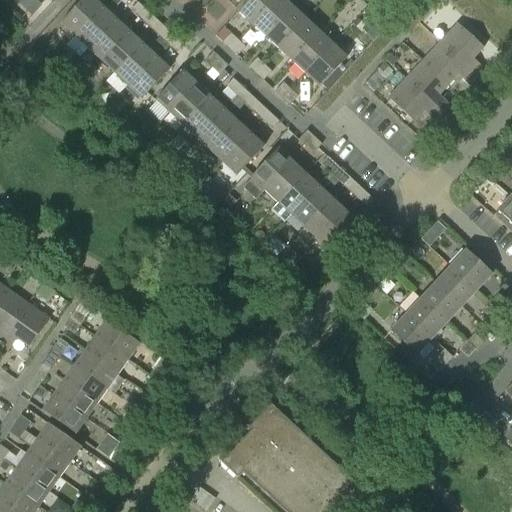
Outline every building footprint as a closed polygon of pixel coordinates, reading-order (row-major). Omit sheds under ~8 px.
[(81,0),(59,24),(73,37),(101,7),(93,0),(81,0)] [(247,0),(237,12),(252,26),(275,0),(247,0)] [(284,0),(275,0),(252,26),(265,38),(293,8),(284,0)] [(130,10),(140,19),(146,12),(137,3),(130,10)] [(101,7),(73,37),(87,50),(115,20),(101,7)] [(293,8),(265,38),(278,51),(306,20),(293,8)] [(156,21),(146,12),(140,19),(150,28),(156,21)] [(387,25),(377,15),(364,29),(374,39),(387,25)] [(115,20),(87,50),(100,62),(128,32),(115,20)] [(306,20),(278,51),(291,63),(319,33),(306,20)] [(455,24),(438,43),(475,78),(483,70),(472,60),(482,49),(455,24)] [(157,35),(166,44),(173,37),(163,28),(157,35)] [(128,32),(100,62),(113,74),(141,44),(128,32)] [(319,33),(291,63),(304,75),(332,45),(319,33)] [(221,43),(228,50),(237,41),(230,34),(221,43)] [(182,46),(173,37),(166,44),(175,53),(182,46)] [(245,48),(237,41),(228,50),(236,57),(245,48)] [(475,78),(438,43),(421,61),(448,86),(457,76),(468,86),(475,78)] [(141,44),(113,74),(126,86),(154,57),(141,44)] [(345,57),(332,45),(304,75),(317,87),(345,57)] [(204,62),(211,68),(219,60),(212,53),(204,62)] [(168,70),(154,57),(126,86),(141,100),(168,70)] [(248,68),(255,75),(264,66),(256,59),(248,68)] [(227,66),(219,60),(211,68),(218,75),(227,66)] [(448,86),(421,61),(404,79),(441,114),(449,106),(438,96),(448,86)] [(378,90),(394,73),(385,64),(369,81),(378,90)] [(271,72),(264,66),(255,75),(262,82),(271,72)] [(84,79),(72,68),(64,76),(75,88),(84,79)] [(153,102),(167,115),(196,83),(182,71),(160,95),(153,102)] [(224,88),(233,97),(242,89),(232,79),(224,88)] [(433,123),(441,114),(404,79),(386,99),(413,124),(423,113),(433,123)] [(196,83),(167,115),(181,127),(210,96),(196,83)] [(274,93),(281,100),(290,90),(283,83),(274,93)] [(252,98),(242,89),(233,97),(243,107),(252,98)] [(297,97),(290,90),(281,100),(289,106),(297,97)] [(210,96),(181,127),(194,140),(223,108),(210,96)] [(251,112),(261,121),(268,113),(259,104),(251,112)] [(223,108),(194,140),(207,152),(236,121),(223,108)] [(278,122),(268,113),(261,121),(271,130),(278,122)] [(236,121),(207,152),(221,164),(249,133),(236,121)] [(279,141),(284,145),(292,136),(287,132),(279,141)] [(298,140),(305,147),(314,138),(307,132),(298,140)] [(263,146),(249,133),(221,164),(235,177),(263,146)] [(321,145),(314,138),(305,147),(312,154),(317,149),(321,145)] [(263,192),(292,161),(278,148),(249,179),(250,180),(242,189),(255,201),(263,192)] [(167,168),(171,164),(164,157),(160,161),(167,168)] [(318,166),(328,175),(336,166),(326,157),(318,166)] [(292,161),(263,192),(276,204),(305,174),(292,161)] [(346,175),(336,166),(328,175),(337,185),(346,175)] [(305,174),(276,204),(289,217),(318,186),(305,174)] [(345,190),(355,199),(362,191),(353,182),(345,190)] [(318,186),(289,217),(302,229),(331,198),(318,186)] [(372,200),(362,191),(355,199),(365,207),(372,200)] [(229,211),(236,204),(229,197),(222,204),(229,211)] [(511,225),(511,199),(509,197),(496,210),(511,225)] [(331,198),(302,229),(315,241),(344,211),(331,198)] [(359,224),(344,211),(315,241),(330,255),(359,224)] [(274,236),(264,245),(275,255),(284,245),(274,236)] [(465,251),(449,268),(475,293),(491,275),(465,251)] [(434,284),(461,309),(475,293),(449,268),(434,284)] [(419,299),(446,324),(461,309),(434,284),(419,299)] [(55,295),(41,285),(34,296),(47,305),(55,295)] [(0,342),(27,304),(7,290),(0,299),(0,342)] [(496,297),(489,305),(497,312),(504,304),(496,297)] [(404,315),(431,340),(446,324),(419,299),(404,315)] [(79,327),(92,310),(82,302),(75,311),(69,320),(79,327)] [(49,320),(27,304),(0,342),(0,348),(7,353),(16,341),(28,350),(49,320)] [(489,320),(497,312),(489,305),(481,313),(489,320)] [(416,357),(431,340),(404,315),(389,332),(416,357)] [(73,336),(79,327),(69,320),(68,320),(62,328),(73,336)] [(105,322),(94,338),(129,362),(140,347),(105,322)] [(473,335),(466,343),(474,351),(482,343),(473,335)] [(84,352),(119,377),(129,362),(94,338),(84,352)] [(59,341),(51,351),(60,358),(67,348),(59,341)] [(467,359),(474,351),(466,343),(458,351),(467,359)] [(52,369),(60,358),(51,351),(43,363),(52,369)] [(452,359),(444,351),(436,360),(444,367),(452,359)] [(73,367),(108,391),(119,377),(84,352),(73,367)] [(422,372),(421,373),(430,381),(431,379),(437,373),(429,365),(422,372)] [(63,382),(98,406),(108,391),(73,367),(63,382)] [(35,374),(30,381),(39,388),(45,380),(35,374)] [(31,399),(39,388),(30,381),(22,393),(31,399)] [(53,397),(87,421),(98,406),(63,382),(53,397)] [(76,437),(87,421),(53,397),(41,413),(76,437)] [(290,424),(270,405),(248,428),(251,431),(247,436),(242,440),(239,438),(218,461),(237,479),(243,474),(283,511),(332,511),(335,509),(338,511),(360,489),(290,424)] [(492,422),(484,414),(476,423),(484,431),(492,422)] [(19,417),(13,425),(24,432),(29,424),(19,417)] [(18,440),(24,432),(13,425),(8,433),(18,440)] [(46,425),(35,440),(70,465),(81,449),(46,425)] [(25,455),(59,480),(70,465),(35,440),(25,455)] [(102,443),(96,450),(107,459),(113,451),(102,443)] [(0,446),(0,459),(3,461),(9,453),(0,446)] [(15,469),(49,494),(59,480),(25,455),(15,469)] [(4,485),(39,509),(49,494),(15,469),(4,485)] [(0,490),(0,503),(12,511),(36,511),(39,509),(4,485),(0,490)] [(212,498),(195,486),(186,499),(202,511),(212,498)] [(0,511),(12,511),(0,503),(0,511)]
